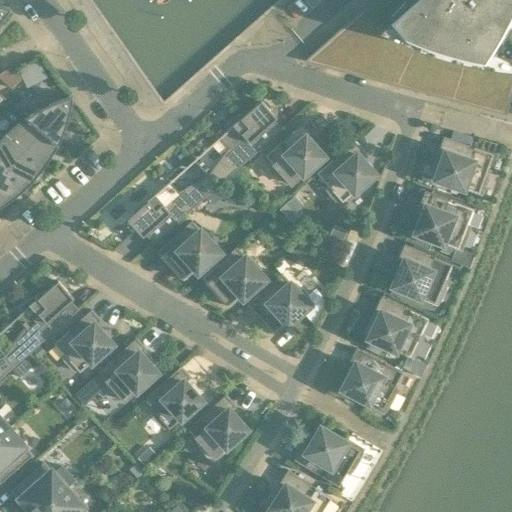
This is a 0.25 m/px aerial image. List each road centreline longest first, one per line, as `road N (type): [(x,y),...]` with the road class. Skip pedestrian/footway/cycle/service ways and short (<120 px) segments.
road 1 (residential): [(148,142),(241,58),(414,112)]
road 2 (residential): [(298,383),(364,250),(414,112)]
road 3 (residential): [(48,232),(298,383)]
road 4 (residential): [(148,142),(46,0)]
road 5 (residential): [(220,511),(298,383)]
road 6 (residential): [(48,232),(148,142)]
